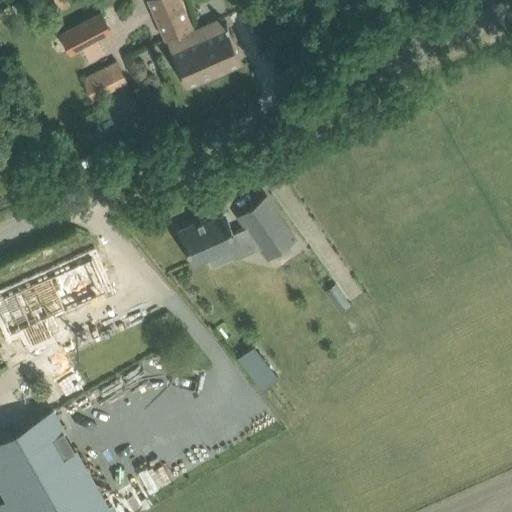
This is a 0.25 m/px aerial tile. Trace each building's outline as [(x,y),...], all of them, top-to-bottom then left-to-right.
[(149,0),(166,37),(178,31),(192,25),(181,0),(149,0)] [(97,13),(61,32),(71,50),(100,34),(111,29),(101,11),(97,13)] [(192,25),(178,31),(180,35),(167,40),(178,65),(186,84),(242,60),(223,16),(190,30),(189,28),(193,26),(192,25)] [(127,80),(116,60),(82,77),(93,98),(127,80)] [(195,221),(179,228),(194,261),(208,255),(212,264),(232,255),(228,246),(253,234),(267,255),(295,236),(266,195),(239,214),(246,225),(233,231),(224,211),(197,223),(195,221)] [(90,255),(0,294),(0,313),(9,334),(19,329),(26,346),(114,306),(90,255)] [(335,281),(324,288),(331,299),(342,291),(335,281)] [(100,388),(145,364),(133,341),(88,366),(100,388)] [(239,350),(255,378),(265,372),(248,344),(239,350)] [(110,511),(52,408),(0,437),(0,480),(11,499),(1,505),(5,511),(110,511)]
